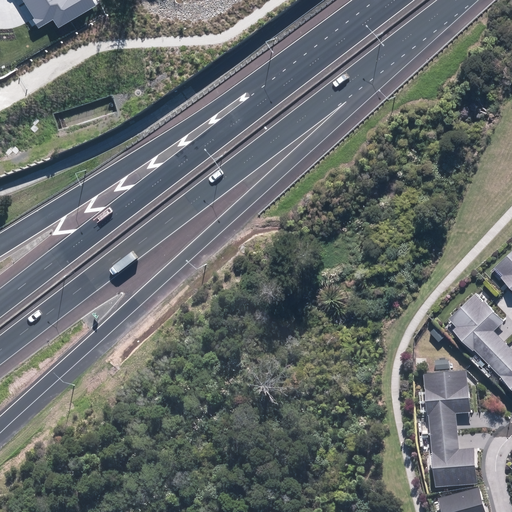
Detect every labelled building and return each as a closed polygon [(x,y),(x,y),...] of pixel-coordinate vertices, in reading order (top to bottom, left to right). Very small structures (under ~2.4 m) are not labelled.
[(33,20),(38,28),(54,19),(59,28),(96,6),(92,0),(22,0),(34,19),(33,20)] [(511,254),(497,268),(511,284),(511,254)] [(503,319),(477,292),(450,318),(457,325),(454,328),(474,348),(476,347),(511,384),(511,346),(494,328),(503,319)] [(437,326),(430,332),(440,342),(446,336),(437,326)] [(451,361),(436,361),(436,371),(451,371),(451,361)] [(471,409),(467,373),(426,377),(429,414),(432,414),(435,439),(432,440),(436,476),(478,472),(474,436),(461,437),(459,411),(471,409)] [(486,511),(480,488),(440,499),(443,511),(486,511)]
